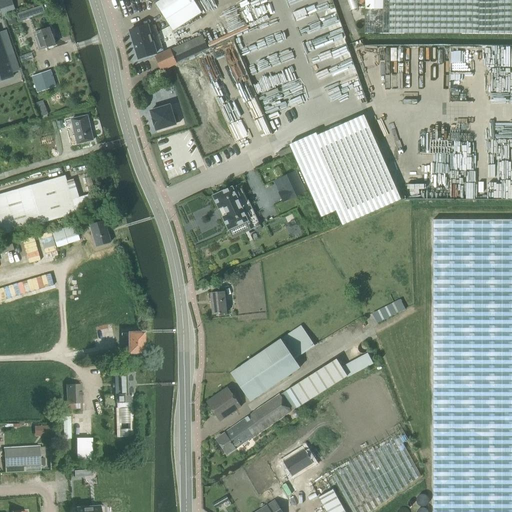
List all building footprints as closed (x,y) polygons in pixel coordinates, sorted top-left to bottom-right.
[(11,0),(0,0),(0,9),(3,17),(16,12),(11,0)] [(194,0),(193,0),(192,0),(161,0),(156,4),(166,19),(165,19),(172,30),(201,13),(194,0)] [(388,8),(387,0),(365,0),(365,8),(388,8)] [(511,0),(387,0),(388,8),(365,8),(365,34),(511,34),(511,0)] [(42,5),(25,11),(27,19),(45,13),(42,5)] [(14,16),(6,18),(8,25),(16,22),(14,16)] [(149,24),(130,30),(139,59),(156,53),(148,27),(150,26),(149,24)] [(160,37),(171,33),(169,28),(159,32),(160,37)] [(48,29),(46,30),(34,33),(39,49),(53,45),(48,29)] [(161,70),(208,48),(202,35),(155,56),(161,70)] [(0,80),(13,76),(0,38),(0,80)] [(51,70),(31,76),(37,93),(56,86),(51,70)] [(43,100),(36,103),(41,117),(48,114),(43,100)] [(170,105),(150,111),(150,112),(151,112),(153,119),(152,119),(154,125),(155,125),(156,129),(156,130),(175,124),(175,123),(180,122),(178,116),(173,118),(170,105)] [(316,133),(288,145),(320,218),(335,211),(341,226),(345,224),(401,200),(364,115),(317,135),(316,133)] [(92,140),(87,116),(71,119),(77,143),(92,140)] [(86,165),(75,168),(77,174),(88,171),(86,165)] [(273,181),(283,203),(305,192),(295,171),(273,181)] [(65,175),(0,194),(0,227),(2,235),(59,218),(76,212),(73,200),(65,177),(65,175)] [(255,226),(236,185),(213,196),(232,238),(260,226),(260,225),(255,226)] [(77,197),(81,210),(93,206),(90,193),(77,197)] [(511,511),(511,219),(433,219),(432,511),(511,511)] [(96,246),(110,242),(104,221),(89,225),(96,246)] [(75,226),(52,233),(56,246),(79,239),(75,226)] [(35,255),(52,249),(48,236),(31,242),(35,255)] [(212,314),(222,313),(227,313),(224,292),(210,293),(212,314)] [(377,323),(405,309),(400,300),(392,304),(391,303),(376,311),(372,313),(377,323)] [(294,359),(314,345),(301,325),(280,339),(230,373),(249,401),(299,367),(294,359)] [(144,354),(144,334),(129,334),(129,354),(144,354)] [(296,408),(347,376),(348,377),(373,363),(367,353),(341,367),(336,359),(285,391),(296,408)] [(132,395),(134,395),(134,373),(115,374),(116,395),(104,396),(105,406),(116,406),(117,437),(134,437),(133,408),(132,408),(131,396),(132,396),(132,395)] [(81,403),(82,403),(82,386),(67,386),(67,404),(70,404),(81,403)] [(206,402),(220,422),(241,407),(227,387),(206,402)] [(290,410),(279,394),(215,439),(227,455),(290,410)] [(71,416),(63,416),(64,439),(71,439),(71,416)] [(51,425),(34,426),(35,436),(52,436),(51,425)] [(92,439),(78,439),(79,463),(88,463),(92,462),(92,456),(92,439)] [(40,447),(4,449),(5,473),(41,471),(41,466),(45,466),(45,458),(40,458),(40,456),(45,456),(45,447),(40,447)] [(303,449),(283,462),(292,477),(313,464),(303,449)] [(344,511),(332,489),(318,497),(326,511),(344,511)] [(282,511),(274,500),(255,511),(282,511)]
